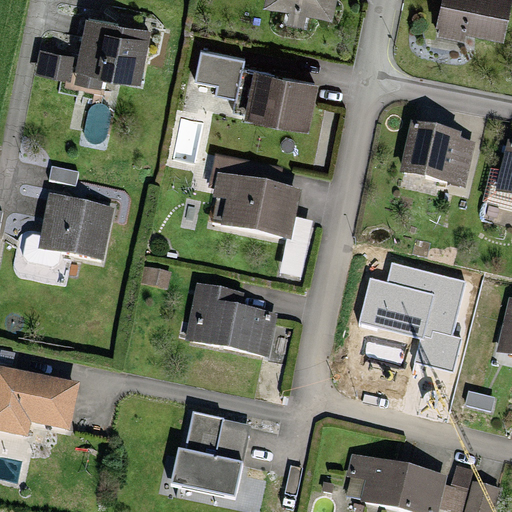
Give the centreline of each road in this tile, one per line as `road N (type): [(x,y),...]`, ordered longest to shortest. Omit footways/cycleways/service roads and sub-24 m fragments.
road 1 (residential): [(511,455),(323,409),(308,395),(365,79)]
road 2 (residential): [(0,184),(33,0)]
road 3 (residential): [(511,109),(365,79)]
